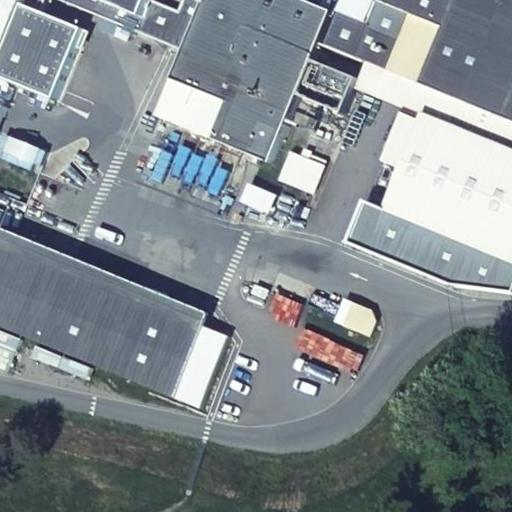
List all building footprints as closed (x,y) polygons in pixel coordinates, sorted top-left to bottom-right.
[(511,0),(0,0),(0,73),(29,0),(67,0),(190,49),(162,116),(275,162),(302,94),(347,112),(358,86),(361,79),(316,61),(336,12),(306,0),(350,0),(346,10),(331,46),(368,60),(390,70),(507,118),(497,141),(511,146),(511,0)] [(497,141),(507,118),(390,70),(368,60),(361,79),(358,86),(378,94),(427,113),(497,141)] [(511,146),(497,141),(427,113),(388,207),(511,261),(511,146)] [(325,166),(295,153),(284,180),(314,192),(325,166)] [(3,226),(0,232),(0,241),(208,327),(214,313),(3,226)] [(0,324),(178,398),(198,351),(208,327),(0,241),(0,324)] [(198,351),(178,398),(189,402),(209,355),(198,351)]
